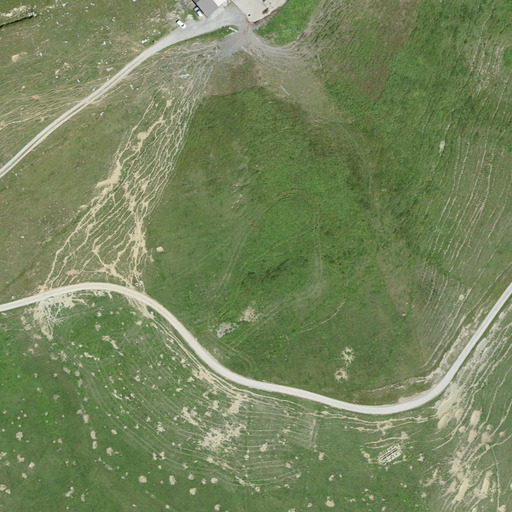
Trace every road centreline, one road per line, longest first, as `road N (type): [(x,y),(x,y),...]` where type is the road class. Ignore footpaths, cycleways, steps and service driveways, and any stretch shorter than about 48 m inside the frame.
road 1 (track): [(0,309),(93,286),(127,293),(161,310),(220,373),(246,386),(387,412),(443,387),(511,292)]
road 2 (track): [(0,171),(142,57),(219,23)]
